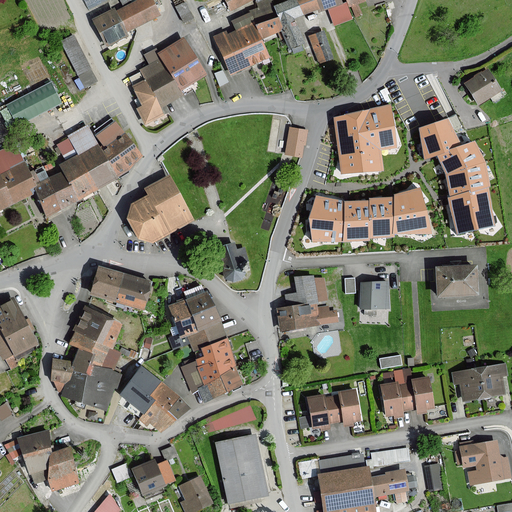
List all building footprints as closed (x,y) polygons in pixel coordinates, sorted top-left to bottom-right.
[(85,0),(90,8),(104,0),(85,0)] [(151,0),(139,0),(116,12),(126,32),(160,15),(151,0)] [(226,0),(231,8),(249,0),(257,0),(258,2),(263,0),(226,0)] [(318,9),(319,12),(328,9),(335,26),(353,19),(348,7),(346,2),(343,3),(341,0),(290,0),(275,6),(279,16),(282,24),(283,31),(289,47),(304,42),(294,18),(303,15),(318,9)] [(193,18),(185,3),(177,7),(184,22),(193,18)] [(115,9),(94,20),(107,46),(128,36),(126,32),(116,12),(115,9)] [(283,31),(282,24),(279,16),(256,25),(261,39),(283,31)] [(230,73),(269,58),(261,39),(256,25),(255,23),(228,34),(227,32),(215,37),(230,73)] [(323,32),(311,37),(320,63),(333,58),(323,32)] [(74,34),(61,41),(85,88),(98,81),(74,34)] [(184,39),(159,54),(162,59),(180,90),(205,76),(184,39)] [(162,59),(141,71),(146,80),(161,107),(182,95),(180,90),(162,59)] [(488,69),(465,83),(478,104),(501,90),(488,69)] [(228,82),(223,70),(215,74),(220,85),(228,82)] [(161,107),(146,80),(133,88),(143,105),(137,109),(146,125),(165,114),(161,107)] [(51,83),(8,105),(17,123),(60,101),(51,83)] [(383,170),(380,149),(396,146),(390,107),(336,119),(342,172),(383,170)] [(457,234),(495,226),(488,186),(490,186),(485,162),(475,140),(461,145),(448,118),(419,127),(425,160),(438,154),(446,174),(451,197),(449,197),(457,234)] [(126,134),(116,121),(95,137),(99,144),(103,151),(126,134)] [(75,148),(79,155),(99,144),(95,137),(88,125),(68,136),(69,138),(57,145),(63,155),(75,148)] [(307,131),(291,128),(286,153),(302,156),(307,131)] [(142,156),(136,148),(126,134),(103,151),(119,178),(129,170),(136,163),(142,156)] [(0,152),(0,174),(25,162),(16,144),(0,152)] [(119,178),(103,151),(99,144),(79,155),(98,189),(119,178)] [(79,200),(98,189),(79,155),(60,165),(63,172),(70,185),(71,184),(79,200)] [(0,210),(33,194),(31,190),(35,187),(38,186),(37,184),(26,163),(25,162),(0,174),(0,210)] [(71,184),(70,185),(63,172),(49,178),(61,209),(79,200),(71,184)] [(145,189),(149,196),(132,205),(128,218),(140,238),(153,242),(195,220),(171,175),(145,189)] [(47,216),(61,209),(49,178),(37,184),(38,186),(35,187),(47,216)] [(371,237),(394,236),(394,234),(433,234),(427,211),(420,188),(394,194),(394,197),(369,198),(369,201),(369,220),(372,220),(371,237)] [(343,241),(371,240),(371,237),(372,220),(369,220),(369,201),(344,202),(317,196),(310,218),(313,240),(343,241)] [(243,276),(245,273),(245,271),(251,269),(249,261),(245,248),(237,250),(235,242),(219,247),(225,268),(224,270),(223,273),(224,275),(225,278),(230,280),(234,282),(238,281),(242,279),(243,276)] [(477,265),(436,267),(438,297),(479,295),(477,265)] [(100,267),(91,294),(116,301),(124,274),(100,267)] [(145,309),(151,282),(124,274),(116,301),(145,309)] [(328,306),(317,308),(316,304),(318,303),(318,301),(328,300),(325,278),(314,278),(314,275),(295,278),(297,294),(286,295),(288,308),(278,309),(282,330),(320,324),(338,321),(336,311),(329,312),(328,306)] [(355,278),(345,279),(347,293),(356,292),(355,278)] [(388,282),(362,283),(362,308),(388,308),(388,282)] [(204,292),(202,285),(184,292),(187,299),(204,292)] [(179,302),(184,301),(186,300),(187,299),(184,292),(183,288),(175,291),(179,302)] [(208,291),(204,292),(187,299),(186,300),(198,331),(221,322),(208,291)] [(29,327),(27,323),(14,298),(0,300),(0,352),(4,360),(7,359),(11,369),(19,365),(16,360),(35,351),(33,346),(38,343),(29,327)] [(188,335),(198,331),(186,300),(184,301),(179,302),(170,306),(173,315),(175,320),(181,334),(182,338),(188,335)] [(122,324),(86,307),(75,331),(113,349),(122,324)] [(194,352),(202,348),(227,338),(221,322),(198,331),(188,335),(191,342),(194,352)] [(73,365),(75,366),(73,370),(90,375),(93,365),(113,369),(123,353),(113,349),(75,331),(70,344),(79,348),(73,365)] [(174,349),(191,342),(188,335),(182,338),(181,334),(169,338),(174,349)] [(204,356),(196,359),(196,361),(199,366),(197,367),(203,382),(204,385),(221,377),(220,375),(235,366),(231,353),(227,338),(202,348),(204,356)] [(400,356),(380,359),(382,369),(402,365),(400,356)] [(62,393),(67,384),(73,370),(71,362),(54,359),(52,381),(54,381),(58,391),(62,393)] [(182,367),(193,392),(199,388),(204,385),(203,382),(197,367),(199,366),(196,361),(182,367)] [(505,364),(453,373),(455,384),(460,383),(461,387),(463,401),(505,393),(503,381),(502,376),(507,375),(505,364)] [(90,375),(73,370),(67,384),(62,393),(62,395),(107,410),(115,387),(117,388),(122,375),(113,371),(113,369),(93,365),(90,375)] [(156,400),(150,396),(162,382),(142,366),(121,395),(145,414),(156,400)] [(220,375),(221,377),(204,385),(199,388),(205,402),(232,389),(242,384),(235,366),(220,375)] [(396,382),(398,382),(398,385),(413,383),(412,380),(413,380),(411,369),(395,372),(396,382)] [(394,418),(403,416),(402,410),(405,410),(414,408),(417,408),(418,414),(426,413),(426,409),(435,408),(430,377),(413,380),(412,380),(413,383),(398,385),(398,382),(396,382),(381,385),(387,416),(394,415),(394,418)] [(191,408),(179,396),(162,382),(150,396),(156,400),(145,414),(140,420),(147,426),(150,423),(161,432),(191,408)] [(322,431),(330,429),(329,424),(332,424),(340,422),(344,422),(344,426),(354,424),(353,422),(361,420),(356,389),(339,392),(339,396),(325,398),(324,395),(308,398),(313,429),(321,427),(322,431)] [(6,403),(0,406),(0,416),(2,420),(12,414),(6,403)] [(210,432),(257,416),(253,404),(206,420),(210,432)] [(51,454),(49,430),(17,439),(23,453),(35,484),(48,480),(51,454)] [(255,435),(217,443),(230,503),(268,495),(255,435)] [(5,445),(13,458),(23,453),(17,439),(5,445)] [(507,458),(505,458),(500,455),(498,441),(482,443),(473,445),(461,447),(461,450),(456,451),(458,464),(463,463),(464,467),(477,465),(478,471),(469,472),(471,485),(511,478),(507,458)] [(172,446),(162,450),(166,461),(168,460),(177,457),(172,446)] [(409,447),(371,453),(373,467),(411,461),(409,447)] [(70,448),(51,454),(48,480),(52,493),(81,484),(70,448)] [(376,511),(374,496),(371,477),(369,466),(364,467),(362,454),(319,461),(321,474),(319,474),(324,511),(376,511)] [(155,459),(132,468),(143,496),(167,486),(166,485),(158,464),(155,459)] [(166,461),(158,464),(166,485),(176,481),(168,460),(166,461)] [(128,463),(112,469),(117,483),(133,477),(128,463)] [(439,464),(425,466),(429,491),(443,489),(439,464)] [(397,503),(407,501),(406,491),(409,491),(405,469),(385,473),(386,475),(371,477),(374,496),(395,493),(397,503)] [(200,477),(180,486),(187,500),(182,503),(186,511),(192,511),(212,503),(200,477)] [(110,495),(95,511),(117,511),(120,510),(110,495)] [(511,511),(511,503),(498,506),(498,511),(511,511)]
